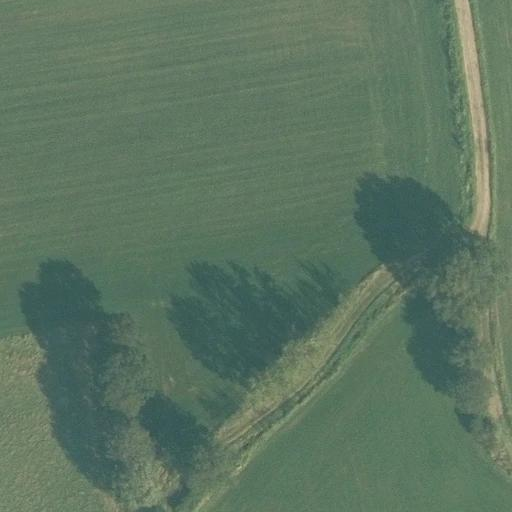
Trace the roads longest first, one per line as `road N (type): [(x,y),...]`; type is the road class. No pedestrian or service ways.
road 1 (track): [(511,449),(491,423),(478,288),(479,114),(458,0)]
road 2 (track): [(479,221),(385,284),(315,376),(205,473),(177,511)]
